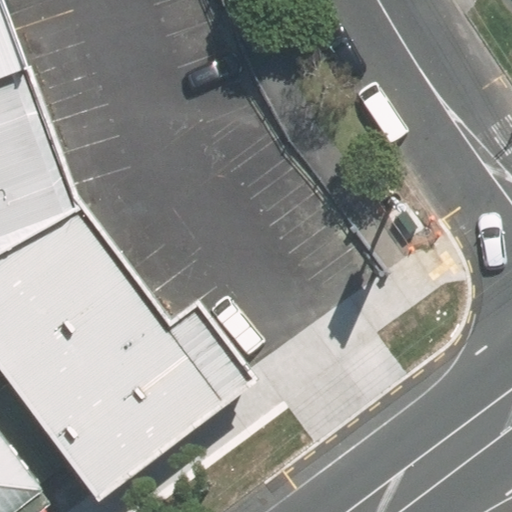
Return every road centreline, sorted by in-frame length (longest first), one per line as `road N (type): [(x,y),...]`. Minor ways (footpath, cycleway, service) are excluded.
road 1 (residential): [(511,200),(380,0)]
road 2 (secondary): [(511,408),(373,511)]
